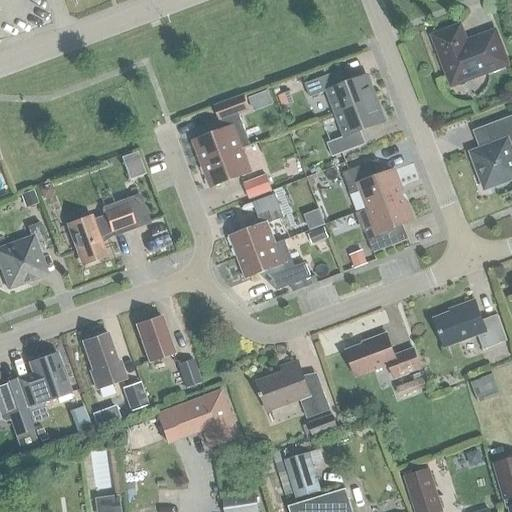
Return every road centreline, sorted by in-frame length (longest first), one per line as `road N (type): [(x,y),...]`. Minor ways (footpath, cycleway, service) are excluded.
road 1 (residential): [(470,262),(278,333),(259,332),(210,289),(178,279),(0,342)]
road 2 (residential): [(470,262),(373,0)]
road 3 (unclassified): [(0,67),(181,0)]
